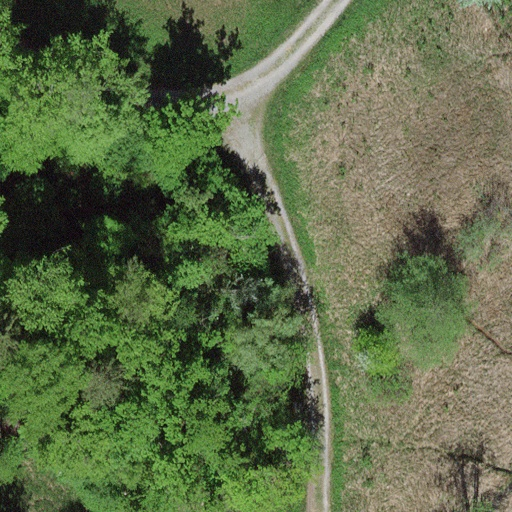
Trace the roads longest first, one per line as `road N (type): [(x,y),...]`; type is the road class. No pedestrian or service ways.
road 1 (track): [(324,511),(320,347),(297,247),(242,94)]
road 2 (track): [(242,94),(134,87),(0,36)]
road 3 (track): [(242,94),(340,0)]
